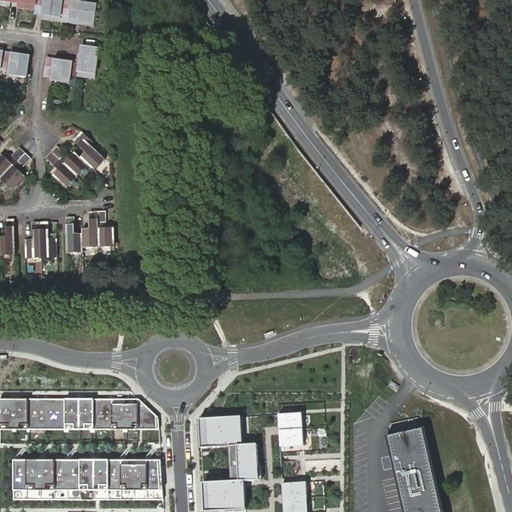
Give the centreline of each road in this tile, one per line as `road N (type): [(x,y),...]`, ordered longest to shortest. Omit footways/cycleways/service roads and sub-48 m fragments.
road 1 (secondary): [(389,236),(284,107),(211,0)]
road 2 (motorway): [(413,0),(480,209),(480,232),(458,264)]
road 3 (tertiary): [(118,361),(0,344)]
